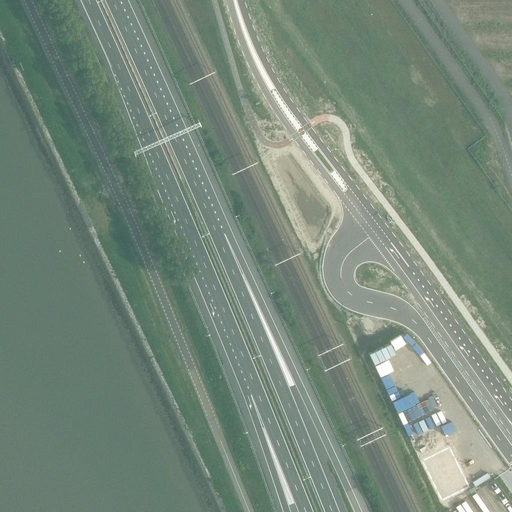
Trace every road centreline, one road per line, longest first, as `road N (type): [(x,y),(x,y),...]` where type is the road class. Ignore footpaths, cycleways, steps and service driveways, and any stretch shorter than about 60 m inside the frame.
road 1 (unclassified): [(248,511),(120,195),(27,0)]
road 2 (motorway): [(87,0),(257,392)]
road 3 (unclassified): [(377,231),(344,259),(344,288),(416,324),(511,457)]
road 4 (motorway): [(358,511),(269,320),(217,235)]
road 5 (motorway): [(331,511),(217,235)]
road 6 (motorway): [(217,235),(112,0)]
road 7 (unclassified): [(511,418),(377,231)]
road 8 (unclassified): [(248,41),(276,110),(341,197),(355,202)]
road 9 (unclassified): [(355,202),(248,41)]
road 10 (motorway): [(257,392),(303,511)]
road 11 (motorway): [(257,392),(286,511)]
